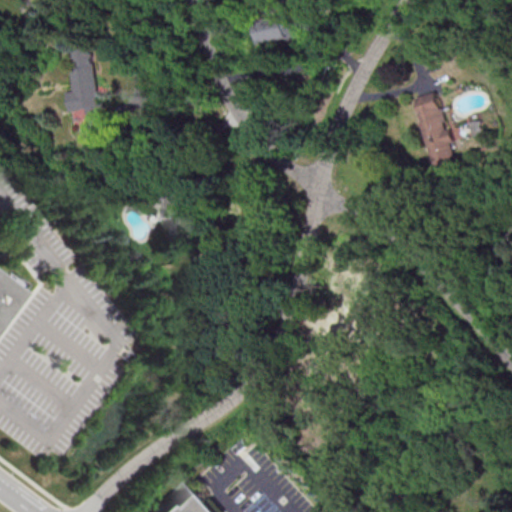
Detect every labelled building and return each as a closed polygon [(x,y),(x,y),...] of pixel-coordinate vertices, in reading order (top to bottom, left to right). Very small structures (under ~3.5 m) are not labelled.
[(262,44),(307,37),(303,11),(258,18),(262,44)] [(88,108),(91,127),(108,124),(94,42),(72,45),(79,90),(69,91),(72,110),(88,108)] [(415,97),(436,167),(458,161),(451,138),(452,137),(438,90),(415,97)] [(166,216),(166,241),(187,241),(187,189),(163,189),(163,216),(166,216)] [(0,272),(25,291),(0,324),(0,272)] [(198,482),(226,511),(155,511),(163,505),(165,507),(181,494),(183,496),(198,482)]
